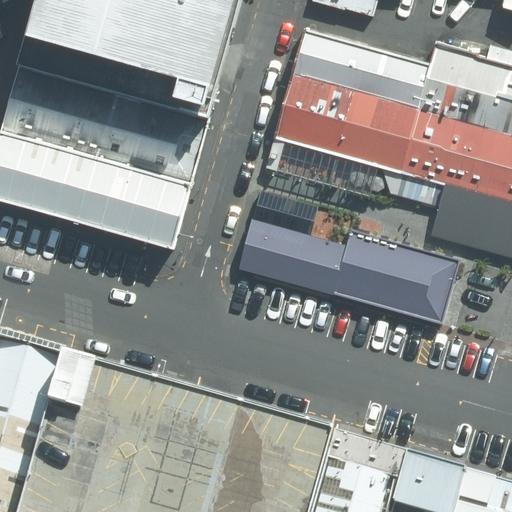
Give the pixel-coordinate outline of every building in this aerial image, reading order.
[(229,0),(31,0),(22,35),(27,37),(205,87),(213,58),(229,0)] [(310,0),(310,1),(372,18),(377,0),(310,0)] [(511,0),(493,0),(492,5),(511,10),(511,0)] [(431,67),(305,33),(276,137),(385,167),(403,172),(419,109),(431,67)] [(431,67),(419,109),(511,134),(511,67),(437,45),(431,67)] [(207,119),(22,71),(5,129),(191,179),(207,119)] [(511,134),(419,109),(403,172),(438,181),(446,183),(511,201),(511,134)] [(185,184),(0,131),(0,195),(168,243),(185,184)] [(403,172),(385,167),(392,194),(432,205),(438,181),(403,172)] [(511,201),(446,183),(433,235),(511,257),(511,201)] [(253,221),(240,269),(440,325),(458,260),(351,230),(347,247),(253,221)] [(0,511),(11,511),(56,350),(0,336),(0,511)] [(312,511),(337,424),(59,348),(11,511),(312,511)] [(389,511),(391,505),(406,452),(338,434),(316,511),(389,511)] [(406,509),(417,511),(453,511),(465,469),(422,457),(406,452),(391,505),(406,509)] [(501,511),(502,511),(503,511),(511,511),(511,481),(465,469),(453,511),(501,511)]
